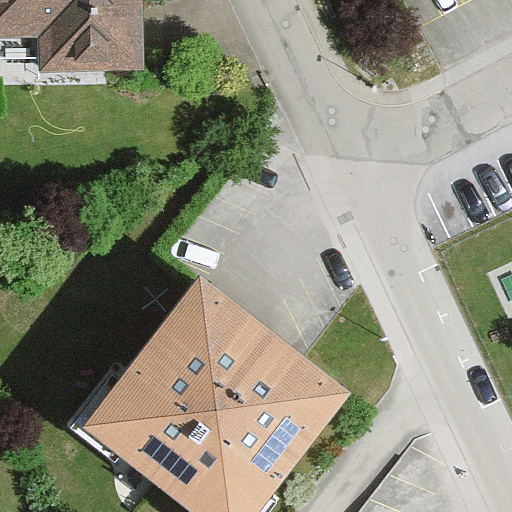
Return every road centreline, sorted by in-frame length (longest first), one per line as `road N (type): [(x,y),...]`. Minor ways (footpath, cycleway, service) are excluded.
road 1 (residential): [(353,162),(511,494)]
road 2 (residential): [(353,162),(275,0)]
road 3 (residential): [(511,82),(353,162)]
